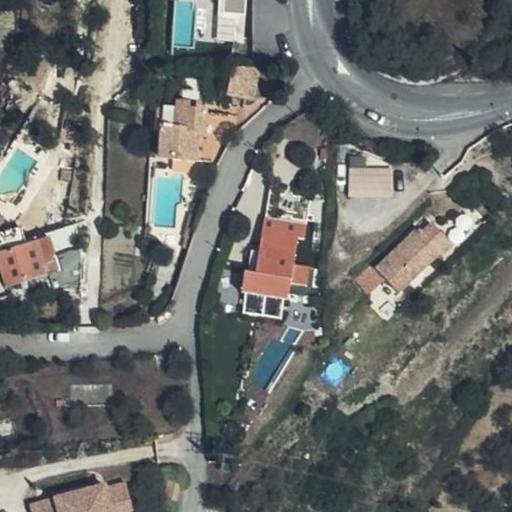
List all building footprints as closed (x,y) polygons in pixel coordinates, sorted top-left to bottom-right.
[(219,0),(219,40),(247,40),(248,0),(219,0)] [(258,72),(232,71),(230,100),(256,102),(258,72)] [(206,139),(208,112),(190,112),(191,104),(178,104),(177,111),(159,110),(158,129),(164,129),(163,159),(192,160),(193,139),(206,139)] [(317,147),(319,142),(318,138),(315,135),(310,135),(307,137),(306,141),(307,145),(312,148),(317,147)] [(206,160),(206,139),(193,139),(192,160),(206,160)] [(363,167),(362,161),(359,157),(354,154),(350,154),(346,157),(342,162),(343,169),(347,174),(354,175),(360,172),(363,167)] [(292,195),(268,190),(262,221),(286,226),(292,195)] [(298,196),(292,195),(286,226),(262,221),(256,263),(249,262),(246,278),(243,277),(240,297),(286,305),(289,288),(292,269),(296,243),(302,244),(308,202),(297,201),(298,196)] [(194,219),(182,252),(187,254),(199,220),(194,219)] [(401,293),(444,253),(445,255),(455,246),(433,224),(421,236),(417,231),(379,269),(401,293)] [(59,271),(48,241),(0,256),(0,265),(7,288),(28,281),(30,287),(45,283),(43,276),(59,271)] [(307,272),(292,269),(289,288),(304,291),(307,272)] [(26,318),(21,302),(2,307),(6,323),(26,318)] [(185,480),(171,481),(171,501),(185,501),(185,480)] [(106,487),(39,505),(40,511),(133,511),(126,484),(106,489),(106,487)]
